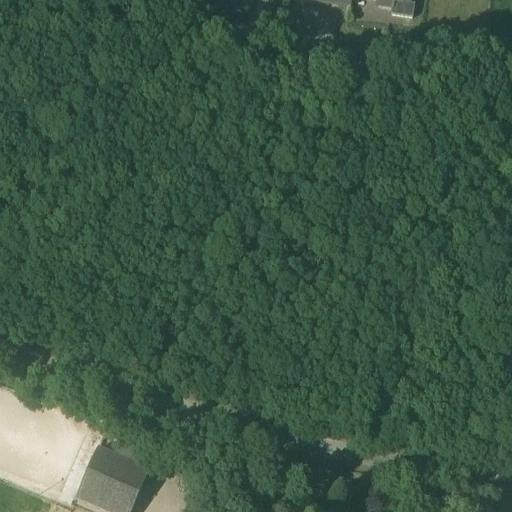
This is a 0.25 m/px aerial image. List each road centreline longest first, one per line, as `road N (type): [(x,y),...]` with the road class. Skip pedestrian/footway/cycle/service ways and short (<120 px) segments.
road 1 (residential): [(204,14),(372,94),(431,113),(467,232),(489,350),(511,407)]
road 2 (unclassified): [(511,463),(331,443),(121,386),(0,340)]
